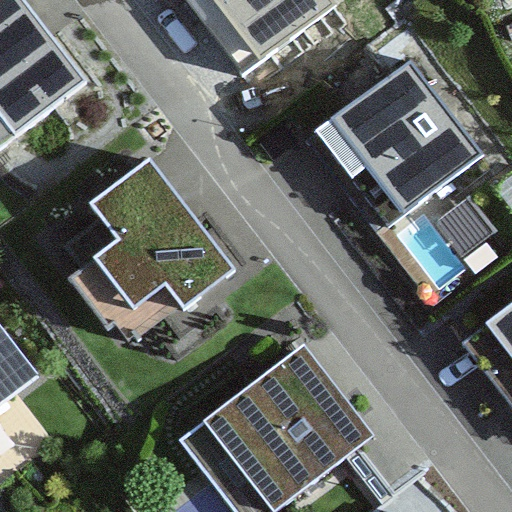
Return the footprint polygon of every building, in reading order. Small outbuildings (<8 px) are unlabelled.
[(107,89),(37,0),(25,0),(0,19),(0,144),(13,162),(107,89)] [(500,161),(425,67),(327,144),(402,238),(500,161)] [(246,279),(159,169),(102,214),(130,249),(91,281),(135,337),(174,306),(189,324),(246,279)] [(511,180),(496,196),(511,213),(511,180)] [(511,319),(479,346),(511,388),(511,319)] [(44,384),(0,326),(0,482),(4,487),(52,451),(16,405),(44,384)] [(305,511),(392,444),(320,353),(198,449),(248,511),(305,511)]
